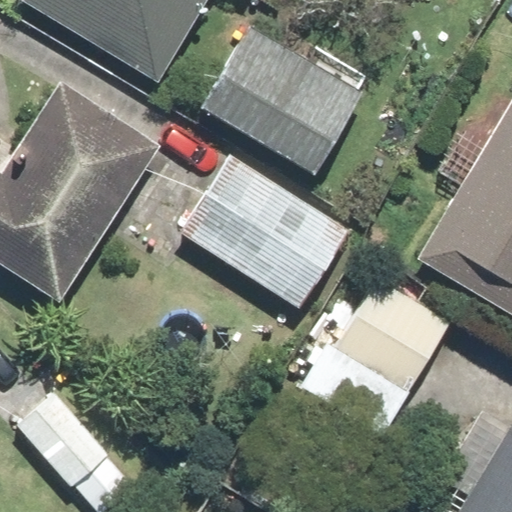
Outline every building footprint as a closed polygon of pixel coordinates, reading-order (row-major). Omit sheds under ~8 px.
[(27,0),(156,82),(207,0),(27,0)] [(254,21),(203,105),(317,175),(369,91),(254,21)] [(0,169),(0,263),(59,302),(162,145),(90,99),(85,107),(60,91),(27,141),(33,146),(12,177),(0,169)] [(511,97),(418,256),(511,311),(511,97)] [(234,153),(183,228),(301,308),(352,233),(234,153)] [(60,387),(17,422),(70,488),(75,484),(97,511),(100,511),(132,487),(107,456),(112,452),(60,387)] [(511,511),(511,427),(460,511),(511,511)]
